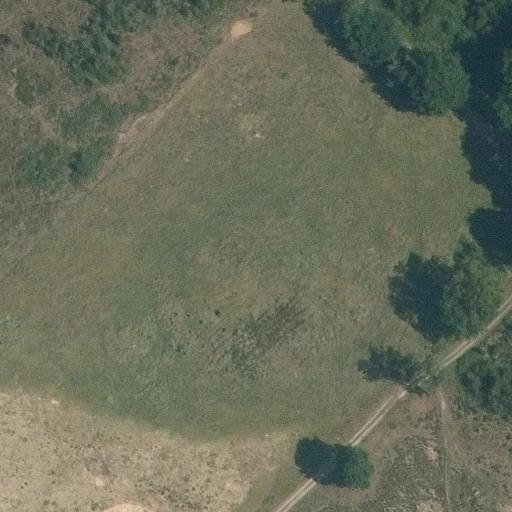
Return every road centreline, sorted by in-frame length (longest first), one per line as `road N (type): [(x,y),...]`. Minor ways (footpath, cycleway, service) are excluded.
road 1 (track): [(511,285),(279,511)]
road 2 (track): [(350,0),(497,142)]
